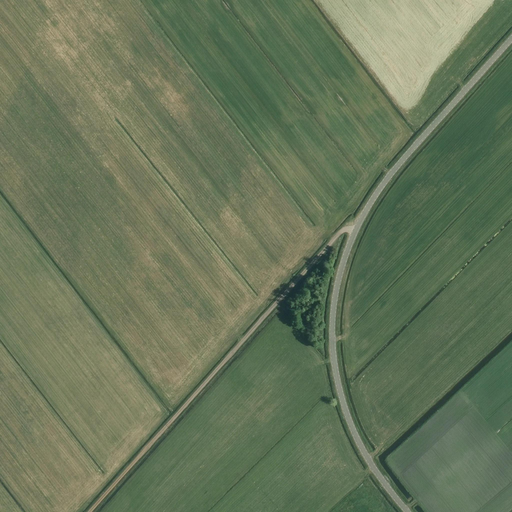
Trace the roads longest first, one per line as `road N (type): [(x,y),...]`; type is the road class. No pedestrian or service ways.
road 1 (tertiary): [(407,511),(358,443),(340,399),(333,298),(355,229),(380,187),(511,36)]
road 2 (track): [(355,229),(331,241),(88,511)]
